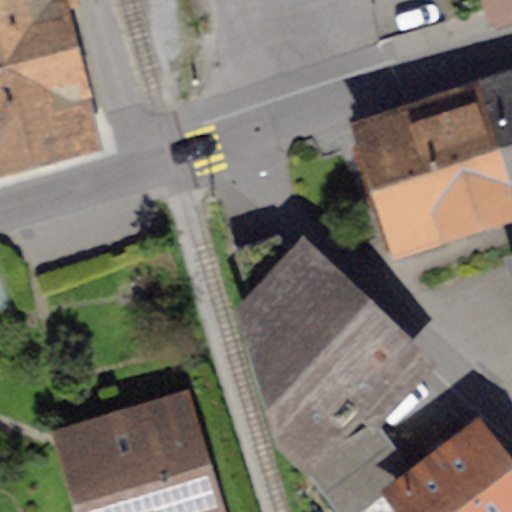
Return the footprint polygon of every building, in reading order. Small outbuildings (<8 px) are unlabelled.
[(0,0),(0,159),(85,139),(57,23),(75,19),(70,0),(0,0)] [(359,145),(395,254),(511,216),(506,199),(511,197),(511,77),(365,125),(370,141),(359,145)] [(278,241),(237,254),(292,433),(306,446),(332,419),(341,426),(345,422),(362,403),(368,409),(409,366),(278,241)] [(209,511),(180,413),(74,444),(94,511),(209,511)] [(338,511),(363,511),(396,488),(415,474),(391,444),(372,458),(345,422),(341,426),(332,419),(306,446),(299,454),(301,463),(338,511)] [(396,488),(414,511),(511,511),(511,487),(470,432),(415,474),(396,488)]
